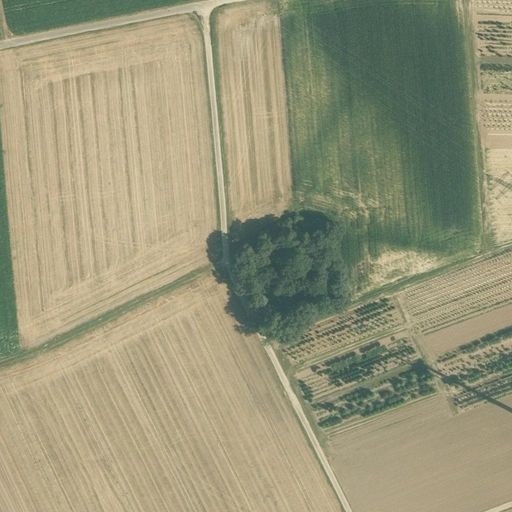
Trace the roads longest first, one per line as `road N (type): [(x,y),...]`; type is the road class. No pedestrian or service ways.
road 1 (track): [(203,8),(228,261),(349,511)]
road 2 (track): [(267,344),(511,249)]
road 3 (track): [(0,365),(228,261)]
road 4 (unclassified): [(0,45),(238,0)]
